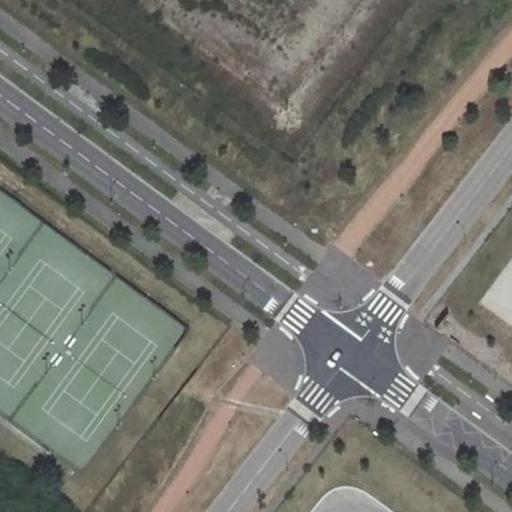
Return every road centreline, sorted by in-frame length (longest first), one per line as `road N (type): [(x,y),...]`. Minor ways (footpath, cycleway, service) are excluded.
road 1 (unclassified): [(0,94),(349,354)]
road 2 (unclassified): [(349,354),(511,146)]
road 3 (unclassified): [(349,354),(511,476)]
road 4 (unclassified): [(227,511),(349,354)]
